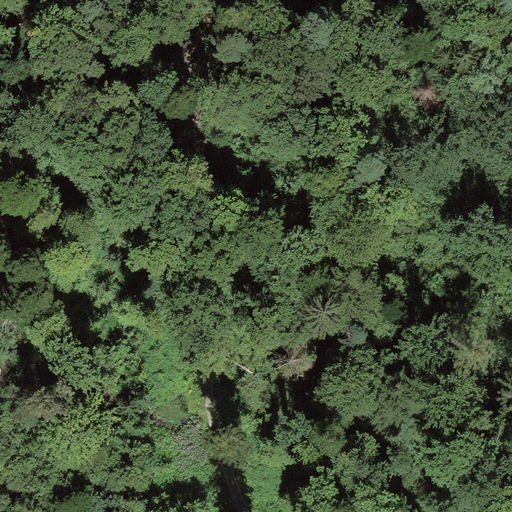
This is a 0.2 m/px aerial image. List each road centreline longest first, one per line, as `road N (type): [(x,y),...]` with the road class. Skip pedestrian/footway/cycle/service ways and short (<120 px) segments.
road 1 (track): [(184,0),(197,44),(223,441),(249,511)]
road 2 (track): [(0,2),(197,44)]
